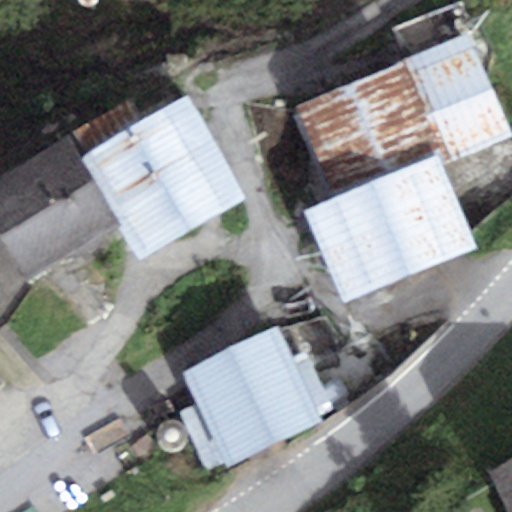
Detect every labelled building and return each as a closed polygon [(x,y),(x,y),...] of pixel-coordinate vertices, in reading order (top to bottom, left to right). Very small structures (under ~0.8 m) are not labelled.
[(467,36),(409,60),(451,162),(509,139),(467,36)] [(402,63),(298,105),(332,190),(437,148),(402,63)] [(187,97),(85,156),(141,253),(244,194),(187,97)] [(69,144),(0,184),(0,233),(23,273),(114,220),(69,144)] [(437,158),(306,212),(344,303),(475,249),(437,158)] [(276,328),(182,375),(230,468),(323,421),(276,328)] [(0,407),(14,396),(0,379),(0,407)] [(511,511),(511,456),(487,470),(509,511),(511,511)]
